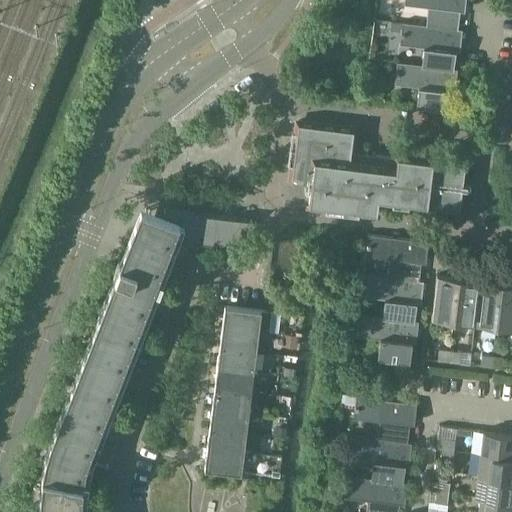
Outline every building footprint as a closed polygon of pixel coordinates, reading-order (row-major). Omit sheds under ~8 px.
[(464,0),(404,0),(404,2),(428,5),(426,25),(457,29),(460,4),(464,4),(464,0)] [(391,22),(390,31),(400,32),(401,24),(392,23),(391,22)] [(461,30),(457,29),(426,25),(402,22),(402,24),(400,35),(399,42),(423,45),(421,65),(452,69),(453,68),(456,43),(460,44),(461,30)] [(457,69),(453,68),(452,69),(421,65),(397,61),(395,81),(418,84),(416,105),(447,109),(451,83),(455,84),(457,69)] [(397,157),(354,152),(350,151),(353,127),(299,120),(291,180),(311,182),(309,202),(376,211),(378,197),(424,203),(424,206),(459,210),(465,157),(431,153),(430,156),(398,152),(397,157)] [(39,504),(39,508),(39,511),(80,511),(80,508),(81,492),(82,482),(85,465),(88,456),(155,283),(157,276),(158,273),(166,254),(171,240),(179,221),(164,215),(140,205),(127,239),(120,258),(118,262),(114,274),(102,304),(94,325),(80,360),(60,413),(49,441),(48,444),(44,457),(41,474),(39,491),(39,504)] [(165,211),(164,211),(164,215),(168,239),(171,240),(178,240),(206,244),(214,245),(231,247),(233,244),(250,222),(249,222),(165,211)] [(426,256),(427,241),(368,234),(365,253),(389,256),(387,276),(418,280),(422,255),(426,256)] [(418,281),(387,276),(363,273),(360,293),(384,296),(382,316),(414,320),(417,295),(421,295),(423,280),(418,280),(418,281)] [(453,318),(458,277),(437,274),(431,320),(439,320),(439,316),(453,318)] [(480,280),(458,277),(453,318),(468,320),(467,324),(474,325),(480,280)] [(501,282),(480,280),(474,325),(481,326),(482,321),(496,323),(501,282)] [(511,283),(501,282),(496,323),(511,325),(510,329),(511,329),(511,283)] [(268,331),(271,310),(224,305),(222,325),(258,329),(268,331)] [(414,320),(382,316),(358,313),(356,333),(379,336),(377,356),(409,360),(412,334),(416,335),(418,320),(414,320)] [(222,325),(219,345),(256,350),(258,329),(222,325)] [(297,336),(285,335),(284,346),(296,347),(297,336)] [(256,350),(219,345),(217,366),(253,370),(256,350)] [(449,360),(450,349),(439,348),(438,359),(449,360)] [(461,351),(450,349),(449,360),(459,362),(461,351)] [(491,365),(493,355),(482,354),(481,364),(491,365)] [(504,356),(493,355),(491,365),(502,367),(504,356)] [(217,366),(214,386),(251,391),(253,370),(217,366)] [(292,375),(293,367),(283,366),(282,374),(292,375)] [(251,391),(214,386),(212,407),(248,411),(251,391)] [(355,406),(356,395),(349,394),(347,405),(355,406)] [(414,417),(416,402),(356,395),(354,415),(377,418),(375,438),(407,442),(410,417),(414,417)] [(248,411),(212,407),(209,427),(245,432),(248,411)] [(245,432),(209,427),(206,448),(243,452),(245,432)] [(284,440),(285,429),(276,428),(274,439),(284,440)] [(485,453),(511,456),(511,434),(483,431),(482,438),(486,439),(485,453)] [(411,442),(407,442),(375,438),(351,435),(349,455),(373,458),(370,477),(370,478),(402,482),(402,481),(405,456),(409,457),(411,442)] [(453,450),(454,439),(443,438),(442,449),(453,450)] [(243,452),(206,448),(204,468),(240,473),(243,452)] [(452,461),(453,450),(442,449),(441,460),(452,461)] [(511,456),(485,453),(483,468),(479,467),(478,474),(511,478),(511,456)] [(511,478),(478,474),(477,481),(481,482),(479,496),(511,500),(511,478)] [(406,482),(402,481),(402,482),(370,478),(370,477),(346,475),(344,494),(368,497),(365,511),(398,511),(400,496),(404,497),(406,482)] [(438,481),(437,491),(448,493),(450,482),(438,481)] [(447,503),(448,493),(437,491),(436,502),(447,503)] [(473,510),(473,511),(511,511),(511,500),(479,496),(478,511),(473,510)]
